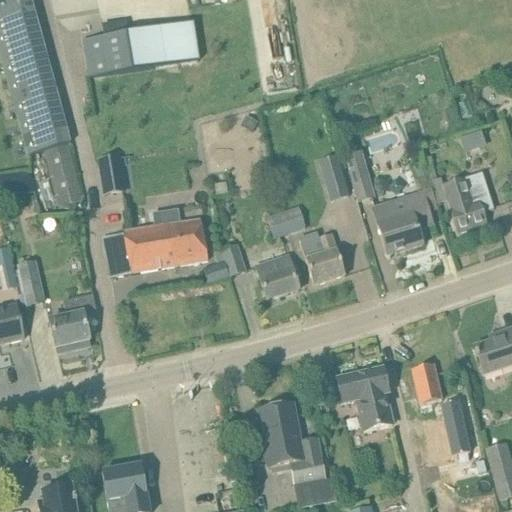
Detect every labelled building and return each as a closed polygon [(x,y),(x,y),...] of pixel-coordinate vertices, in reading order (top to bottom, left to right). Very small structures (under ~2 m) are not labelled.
[(15,4),(0,8),(0,43),(5,60),(31,155),(46,151),(66,145),(70,144),(44,49),(34,15),(30,0),(29,0),(17,3),(15,4)] [(154,32),(84,42),(90,78),(176,65),(197,62),(191,26),(154,32)] [(246,120),(241,130),(252,135),(257,126),(246,120)] [(46,151),(61,207),(82,202),(66,145),(46,151)] [(360,156),(345,160),(350,175),(349,176),(358,204),(373,200),(360,156)] [(119,160),(97,163),(100,180),(122,176),(119,160)] [(335,161),(319,166),(330,204),(348,199),(335,161)] [(0,176),(0,199),(34,194),(31,172),(0,176)] [(437,182),(429,184),(432,194),(436,206),(447,202),(451,213),(450,213),(457,236),(486,227),(483,216),(493,212),(482,176),(443,188),(441,181),(438,182),(437,182)] [(432,194),(372,212),(387,258),(422,247),(417,232),(432,227),(428,213),(437,210),(436,206),(432,194)] [(298,210),(283,216),(290,236),(305,231),(298,210)] [(283,216),(267,221),(274,241),(288,237),(290,236),(283,216)] [(123,237),(103,240),(111,280),(131,276),(164,271),(207,263),(200,224),(158,231),(123,237)] [(317,237),(299,243),(314,288),(345,278),(336,252),(331,237),(319,241),(317,237)] [(219,254),(214,256),(218,268),(221,267),(225,266),(229,279),(245,274),(237,249),(219,254)] [(0,251),(0,265),(10,263),(7,250),(0,251)] [(287,260),(256,270),(267,303),(298,293),(287,260)] [(43,305),(34,266),(19,269),(28,308),(43,305)] [(55,351),(56,351),(57,356),(79,351),(78,346),(89,343),(84,319),(96,316),(92,297),(63,304),(66,319),(49,323),(55,351)] [(15,308),(0,311),(0,343),(4,342),(5,346),(23,342),(15,308)] [(476,356),(474,356),(476,361),(478,360),(483,377),(511,367),(511,331),(502,335),(489,339),(490,345),(474,350),(476,356)] [(413,373),(409,374),(416,405),(417,405),(419,414),(441,409),(458,405),(455,395),(448,365),(444,366),(442,358),(411,366),(413,373)] [(383,372),(337,383),(342,407),(357,403),(364,434),(392,428),(385,397),(388,396),(383,372)] [(458,405),(441,409),(453,459),(469,455),(458,405)] [(293,407),(257,414),(268,471),(291,467),(295,489),(325,483),(317,443),(300,446),(293,407)] [(511,474),(505,448),(487,452),(501,502),(511,499),(511,474)] [(141,468),(102,475),(108,511),(147,511),(145,497),(146,497),(141,468)] [(75,511),(71,489),(42,494),(44,507),(38,509),(38,511),(75,511)]
